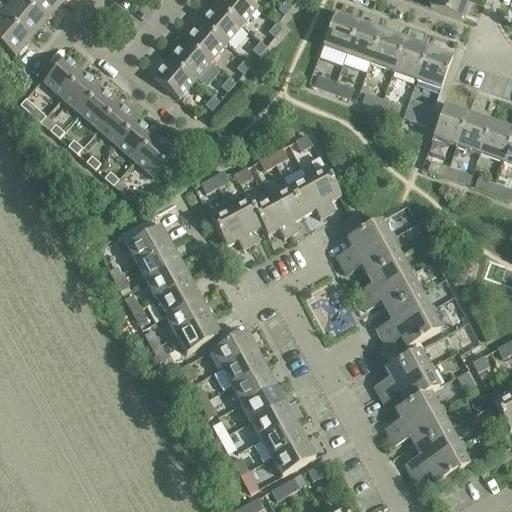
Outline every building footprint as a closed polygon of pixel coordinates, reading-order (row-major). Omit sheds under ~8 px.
[(0,14),(30,40),(45,22),(19,0),(12,0),(4,10),(0,6),(0,14)] [(19,0),(45,22),(61,4),(56,0),(19,0)] [(257,10),(251,6),(243,0),(221,0),(215,7),(241,29),(257,10)] [(460,23),(468,0),(432,0),(428,12),(460,23)] [(276,13),(283,19),(291,10),(284,4),(276,13)] [(225,47),(241,29),(215,7),(200,25),(225,47)] [(0,47),(14,59),(30,40),(0,14),(0,47)] [(345,58),(357,27),(333,18),(321,50),(345,58)] [(445,42),(384,21),(380,33),(441,54),(445,42)] [(209,65),(225,47),(200,25),(184,44),(209,65)] [(266,35),(273,41),(281,32),(274,26),(266,35)] [(369,67),(380,36),(357,27),(345,58),(369,67)] [(392,75),(404,44),(380,36),(369,67),(392,75)] [(194,84),(209,65),(184,44),(168,62),(194,84)] [(250,54),(257,60),(265,50),(258,44),(250,54)] [(415,84),(427,52),(404,44),(392,75),(415,84)] [(427,52),(415,84),(439,92),(451,61),(427,52)] [(60,102),(82,77),(64,61),(42,86),(60,102)] [(178,102),(194,84),(168,62),(152,81),(178,102)] [(321,62),(317,73),(353,86),(357,75),(321,62)] [(235,72),(241,78),(249,69),(243,63),(235,72)] [(79,118),(101,93),(82,77),(60,102),(79,118)] [(332,96),(335,86),(317,79),(313,89),(332,96)] [(219,90),(226,97),(234,88),(227,81),(219,90)] [(335,86),(332,96),(348,102),(352,92),(335,86)] [(97,134),(119,108),(101,93),(79,118),(97,134)] [(378,113),(382,103),(364,97),(361,106),(378,113)] [(416,97),(412,105),(431,112),(434,104),(416,97)] [(203,108),(210,114),(218,106),(211,100),(203,108)] [(454,113),(511,131),(511,118),(458,100),(454,113)] [(382,103),(378,113),(396,120),(400,110),(382,103)] [(115,149),(137,124),(119,108),(97,134),(115,149)] [(455,150),(467,118),(443,109),(431,141),(455,150)] [(30,118),(39,127),(46,120),(37,111),(30,118)] [(408,124),(425,130),(429,121),(411,115),(408,124)] [(479,158),(490,127),(467,118),(455,150),(479,158)] [(133,165),(155,140),(137,124),(115,149),(133,165)] [(76,143),(88,139),(83,125),(71,130),(76,143)] [(48,134),(57,142),(64,135),(55,127),(48,134)] [(502,166),(511,138),(511,134),(490,127),(479,158),(502,166)] [(294,144),(300,155),(312,148),(306,138),(294,144)] [(511,170),(511,138),(502,166),(511,170)] [(155,140),(133,165),(152,181),(174,156),(155,140)] [(67,150),(76,158),(82,151),(73,143),(67,150)] [(268,158),(275,169),(287,163),(281,152),(268,158)] [(263,175),(275,169),(268,158),(257,164),(263,175)] [(85,166),(94,173),(100,167),(91,159),(85,166)] [(444,180),(448,170),(430,164),(426,174),(444,180)] [(511,185),(511,174),(491,168),(488,178),(511,185)] [(448,170),(444,180),(468,189),(472,179),(448,170)] [(233,177),(240,188),(251,182),(245,171),(233,177)] [(306,182),(326,219),(333,215),(328,207),(340,200),(324,172),(306,182)] [(211,181),(217,191),(229,185),(223,174),(211,181)] [(103,182),(113,190),(119,184),(109,175),(103,182)] [(491,197),(495,186),(477,180),(473,191),(491,197)] [(205,198),(217,191),(211,181),(199,187),(205,198)] [(319,223),(326,219),(306,182),(287,192),(303,220),(314,214),(319,223)] [(511,192),(495,186),(491,197),(508,203),(511,193),(511,192)] [(122,198),(131,206),(137,199),(127,191),(122,198)] [(292,226),(303,220),(287,192),(269,202),(290,239),(297,235),(292,226)] [(283,243),(290,239),(269,202),(252,212),(261,231),(266,240),(278,234),(283,243)] [(261,231),(252,212),(247,203),(228,213),(248,250),(255,246),(250,237),(261,231)] [(241,254),(248,250),(228,213),(210,223),(225,251),(236,245),(241,254)] [(340,270),(394,240),(392,237),(388,239),(380,224),(346,243),(351,252),(335,261),(340,270)] [(137,269),(170,250),(159,231),(126,250),(137,269)] [(365,279),(400,260),(392,246),(396,243),(394,240),(340,270),(345,278),(360,270),(365,279)] [(146,286),(179,268),(170,250),(137,269),(146,286)] [(359,305),(414,276),(412,273),(408,275),(400,260),(365,279),(370,288),(355,297),(359,305)] [(156,304),(189,286),(179,268),(146,286),(156,304)] [(112,282),(123,276),(122,275),(120,276),(117,270),(108,275),(112,282)] [(123,276),(112,282),(119,296),(130,289),(123,276)] [(385,315),(419,296),(411,282),(416,279),(414,276),(359,305),(364,314),(380,306),(385,315)] [(166,322),(199,303),(189,286),(156,304),(166,322)] [(379,342),(433,312),(432,309),(427,311),(419,296),(385,315),(390,324),(374,333),(379,342)] [(132,318),(140,313),(132,298),(123,303),(132,318)] [(176,339),(209,321),(199,303),(166,322),(176,339)] [(433,312),(379,342),(384,351),(400,342),(405,352),(439,333),(431,318),(435,316),(433,312)] [(140,313),(132,318),(139,331),(148,326),(140,313)] [(209,321),(176,339),(186,357),(219,339),(209,321)] [(151,353),(160,348),(152,334),(143,339),(151,353)] [(221,373),(255,354),(245,336),(211,355),(221,373)] [(502,363),(511,357),(511,354),(507,345),(496,351),(502,363)] [(160,348),(151,353),(159,367),(167,362),(160,348)] [(378,399),(432,370),(430,366),(426,369),(417,353),(383,372),(389,382),(373,390),(378,399)] [(231,391),(265,372),(255,354),(221,373),(231,391)] [(470,365),(477,377),(489,370),(482,359),(470,365)] [(179,372),(188,386),(196,381),(188,367),(179,372)] [(403,408),(428,396),(438,391),(429,375),(434,373),(432,370),(378,399),(383,408),(398,400),(403,408)] [(241,409),(275,390),(265,372),(231,391),(241,409)] [(200,408),(208,403),(200,390),(192,394),(200,408)] [(251,426),(285,408),(275,390),(241,409),(251,426)] [(388,441),(442,411),(440,408),(436,410),(428,396),(403,408),(395,413),(399,423),(383,432),(388,441)] [(511,398),(511,397),(493,407),(508,435),(511,432),(511,398)] [(208,403),(200,408),(207,422),(216,417),(208,403)] [(261,444),(295,425),(285,408),(251,426),(261,444)] [(414,450),(448,432),(440,417),(444,415),(442,411),(388,441),(393,450),(409,441),(414,450)] [(219,444),(228,439),(220,425),(211,430),(219,444)] [(271,462),(305,443),(295,425),(261,444),(271,462)] [(408,477),(462,448),(460,444),(456,446),(448,432),(414,450),(419,459),(403,468),(408,477)] [(228,439),(219,444),(227,458),(236,453),(228,439)] [(305,443),(271,462),(281,480),(315,461),(305,443)] [(462,448),(408,477),(413,486),(429,477),(434,487),(468,468),(460,453),(464,451),(462,448)] [(256,459),(248,462),(256,481),(265,477),(256,459)] [(239,480),(248,475),(240,461),(231,466),(239,480)] [(306,475),(311,485),(323,479),(317,468),(306,475)] [(248,475),(239,480),(249,498),(258,493),(248,475)] [(281,488),(287,499),(293,510),(304,504),(293,482),(281,488)] [(275,506),(287,499),(281,488),(269,495),(275,506)] [(244,508),(246,511),(262,511),(256,501),(244,508)]
